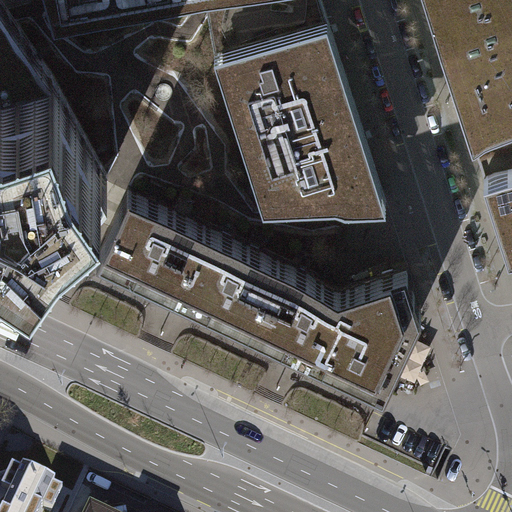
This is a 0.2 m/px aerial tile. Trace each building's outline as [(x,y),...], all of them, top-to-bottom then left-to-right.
[(0,0),(0,82),(52,72),(2,0),(0,0)] [(48,0),(52,12),(55,21),(171,0),(205,0),(215,49),(264,204),(273,203),(376,198),(386,198),(376,164),(369,143),(328,14),(326,8),(323,0),(48,0)] [(511,0),(428,0),(451,73),(473,140),(511,124),(511,0)] [(0,224),(31,239),(42,244),(108,175),(102,163),(52,72),(0,82),(0,224)] [(511,168),(483,175),(508,253),(511,252),(511,168)] [(339,284),(129,185),(96,254),(127,268),(188,297),(270,335),(344,370),(385,389),(417,320),(422,309),(406,261),(339,284)] [(0,511),(58,511),(72,485),(20,461),(0,502),(0,511)] [(115,511),(90,501),(85,511),(115,511)]
